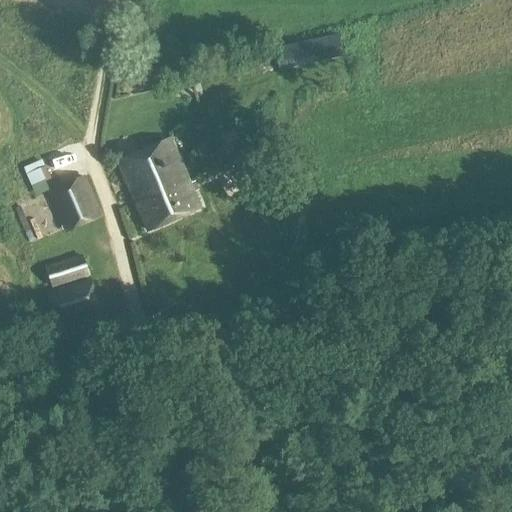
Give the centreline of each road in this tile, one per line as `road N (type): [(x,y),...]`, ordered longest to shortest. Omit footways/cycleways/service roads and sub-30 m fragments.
road 1 (track): [(210,511),(150,333),(0,356)]
road 2 (track): [(150,333),(93,140),(0,52)]
